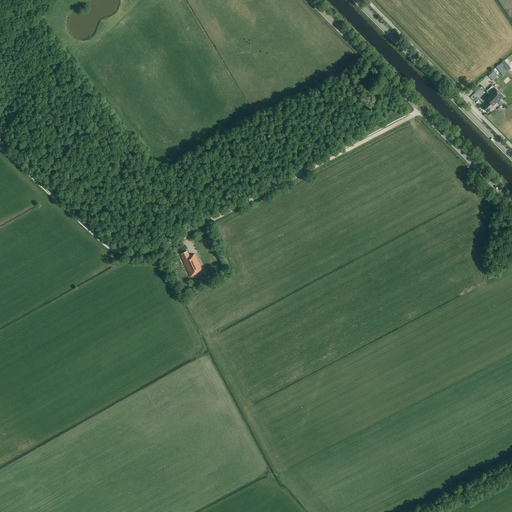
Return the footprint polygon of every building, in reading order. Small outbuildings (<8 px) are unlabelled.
[(505,74),(509,70),(502,62),(498,66),(505,74)] [(485,83),(491,91),(496,87),(490,80),(485,83)] [(498,89),(502,96),(511,89),(507,84),(498,89)] [(503,96),(496,89),(486,98),(489,101),(486,105),(484,108),(487,111),(490,109),(491,110),(494,107),(493,106),(503,96)] [(202,270),(195,255),(190,256),(187,251),(181,254),(183,258),(182,258),(190,276),(202,270)]
